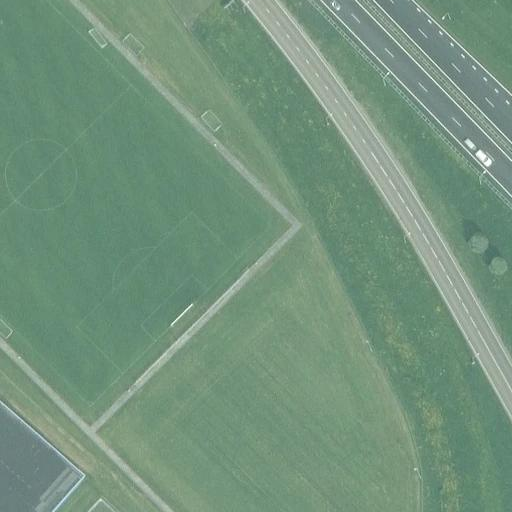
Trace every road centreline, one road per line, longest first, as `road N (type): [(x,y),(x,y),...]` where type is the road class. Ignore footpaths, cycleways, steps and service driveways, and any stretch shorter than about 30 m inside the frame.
road 1 (tertiary): [(511,400),(404,209),(255,0)]
road 2 (trunk): [(336,0),(511,180)]
road 3 (trunk): [(511,127),(387,0)]
